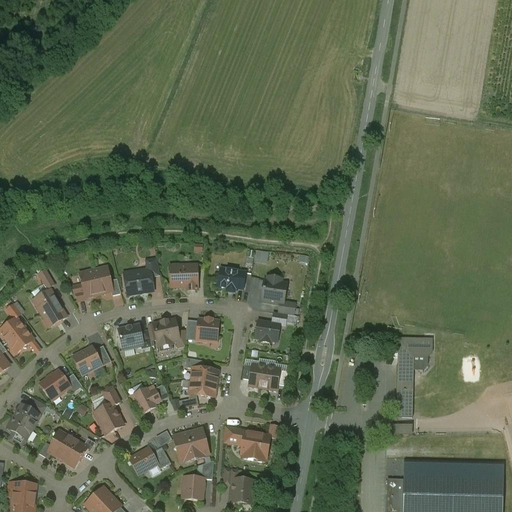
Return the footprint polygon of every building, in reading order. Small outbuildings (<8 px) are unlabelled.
[(255,262),(267,264),(269,253),(257,251),(255,262)] [(157,260),(144,262),(146,273),(150,272),(151,278),(159,276),(157,260)] [(197,267),(180,268),(178,266),(173,267),(171,268),(170,268),(170,289),(187,289),(187,293),(197,292),(197,288),(197,267)] [(107,270),(93,273),(98,296),(110,293),(112,293),(110,283),(107,270)] [(245,274),(221,270),(218,289),(236,292),(236,290),(242,291),(245,274)] [(54,287),(45,272),(38,276),(47,291),(54,287)] [(146,273),(141,274),(139,273),(133,274),(132,275),(133,278),(131,281),(125,282),(127,297),(153,293),(151,278),(150,272),(146,273)] [(93,273),(79,276),(82,287),(85,299),(86,299),(98,296),(93,273)] [(121,296),(117,281),(110,283),(112,293),(110,293),(112,298),(121,296)] [(287,286),(264,282),(261,303),(279,306),(279,303),(284,303),(287,286)] [(82,287),(73,289),(74,296),(75,296),(77,303),(86,301),(86,299),(85,299),(82,287)] [(50,292),(45,295),(44,294),(38,298),(38,299),(33,302),(49,329),(55,326),(55,327),(61,324),(61,323),(66,320),(50,292)] [(284,303),(279,303),(279,306),(277,315),(286,317),(293,318),(295,305),(284,303)] [(13,307),(6,312),(14,322),(16,320),(21,316),(13,307)] [(277,315),(274,315),(272,325),(272,326),(279,327),(285,328),(286,317),(277,315)] [(14,322),(9,325),(6,325),(6,328),(0,332),(0,334),(8,344),(25,331),(16,320),(14,322)] [(205,322),(198,321),(198,324),(196,342),(196,343),(206,344),(206,341),(216,342),(218,323),(212,322),(212,321),(205,321),(205,322)] [(175,324),(168,326),(168,323),(153,326),(153,327),(156,342),(157,346),(168,343),(168,346),(176,344),(179,343),(177,335),(175,324)] [(198,324),(187,323),(186,333),(185,341),(196,342),(198,324)] [(272,325),(258,323),(255,340),(262,341),(261,343),(270,345),(271,340),(277,341),(279,327),(272,326),(272,325)] [(138,327),(131,329),(131,328),(130,329),(126,330),(126,329),(125,330),(118,332),(120,341),(119,342),(120,343),(122,352),(141,348),(143,348),(140,334),(138,327)] [(153,327),(147,328),(148,332),(150,343),(156,342),(153,327)] [(25,331),(8,344),(16,355),(23,350),(26,350),(26,347),(29,345),(33,342),(25,331)] [(148,332),(140,334),(143,348),(141,348),(142,351),(151,349),(150,343),(148,332)] [(186,333),(177,335),(179,343),(176,344),(177,350),(185,348),(185,341),(186,333)] [(432,341),(399,341),(398,355),(410,355),(410,356),(426,356),(432,351),(432,341)] [(41,352),(35,344),(31,348),(36,355),(41,352)] [(111,364),(103,348),(94,353),(101,367),(102,369),(111,364)] [(92,350),(72,360),(81,377),(101,367),(94,353),(92,350)] [(410,355),(398,355),(397,419),(412,420),(412,419),(408,419),(410,356),(410,355)] [(0,375),(9,368),(7,365),(4,364),(0,359),(0,375)] [(204,363),(186,360),(185,369),(193,371),(193,370),(203,371),(204,363)] [(252,368),(244,367),(242,381),(249,382),(252,368)] [(266,369),(252,367),(252,368),(249,382),(249,388),(262,390),(266,369)] [(280,372),(266,369),(262,390),(276,393),(277,387),(279,373),(280,372)] [(203,371),(193,370),(193,371),(191,383),(216,386),(218,374),(203,371)] [(287,374),(279,373),(277,387),(285,388),(287,374)] [(53,377),(52,376),(47,380),(48,381),(40,386),(51,402),(58,397),(58,394),(63,395),(64,393),(74,395),(65,382),(63,380),(61,381),(56,375),(53,377)] [(82,389),(73,376),(65,382),(74,395),(82,389)] [(216,386),(191,383),(189,396),(214,399),(216,386)] [(112,388),(101,393),(109,407),(94,415),(106,437),(124,428),(113,408),(120,404),(112,388)] [(146,390),(133,396),(143,416),(150,412),(156,409),(154,407),(161,403),(155,391),(148,394),(146,390)] [(196,399),(179,403),(181,411),(198,407),(196,399)] [(47,409),(33,400),(27,410),(40,417),(40,418),(41,419),(47,409)] [(27,410),(22,407),(18,414),(19,414),(16,419),(33,429),(40,418),(40,417),(27,410)] [(33,429),(16,419),(13,424),(12,424),(7,430),(13,434),(26,441),(33,429)] [(412,427),(392,426),(392,436),(412,436),(412,427)] [(258,436),(240,433),(240,432),(225,430),(224,444),(242,447),(241,457),(255,459),(255,461),(257,463),(264,465),(265,461),(266,461),(270,439),(270,437),(259,435),(258,436)] [(167,431),(156,437),(161,447),(172,441),(167,431)] [(202,431),(173,438),(175,448),(174,450),(176,452),(180,464),(180,462),(187,461),(188,459),(193,457),(194,462),(195,462),(194,457),(199,456),(201,457),(208,455),(208,456),(209,456),(202,431)] [(26,441),(13,434),(8,442),(22,450),(27,441),(26,441)] [(83,447),(60,434),(51,448),(48,454),(51,456),(57,459),(56,460),(65,465),(74,470),(85,452),(86,449),(83,447)] [(95,445),(87,441),(83,447),(86,449),(85,452),(89,455),(95,445)] [(51,448),(45,444),(39,456),(48,461),(51,456),(48,454),(51,448)] [(148,450),(129,461),(138,477),(156,466),(157,466),(151,456),(148,450)] [(170,465),(162,450),(151,456),(157,466),(156,466),(159,472),(170,465)] [(502,511),(503,463),(404,460),(403,482),(402,511),(502,511)] [(213,463),(202,466),(202,475),(197,474),(197,480),(204,480),(204,481),(212,482),(213,463)] [(238,472),(225,470),(224,487),(232,488),(232,482),(237,482),(238,472)] [(197,480),(184,479),(182,500),(202,502),(204,481),(204,480),(197,480)] [(401,482),(387,481),(386,511),(402,511),(403,482),(401,482)] [(237,482),(232,482),(232,488),(232,492),(231,492),(230,493),(229,504),(230,504),(235,504),(236,506),(240,507),(242,505),(242,502),(252,503),(254,483),(237,482)] [(36,487),(9,484),(7,498),(13,498),(12,502),(11,503),(10,507),(12,509),(12,510),(13,510),(13,511),(14,511),(13,511),(34,511),(35,508),(34,507),(35,494),(36,494),(35,494),(36,488),(36,487)] [(103,489),(84,507),(89,511),(116,511),(120,509),(121,508),(103,489)]
